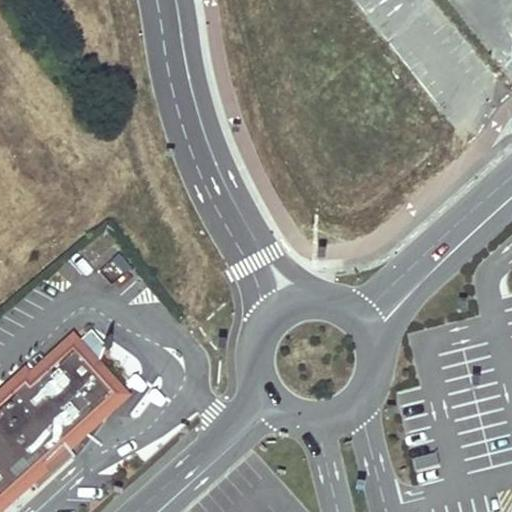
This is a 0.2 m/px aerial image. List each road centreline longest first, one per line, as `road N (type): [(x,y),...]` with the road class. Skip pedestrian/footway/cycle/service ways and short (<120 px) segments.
road 1 (residential): [(172,0),(208,156),(286,311)]
road 2 (unclassified): [(511,186),(360,319)]
road 3 (unclassified): [(275,398),(310,416),(357,401),(375,366),(360,319)]
road 4 (unclassified): [(275,398),(144,511)]
